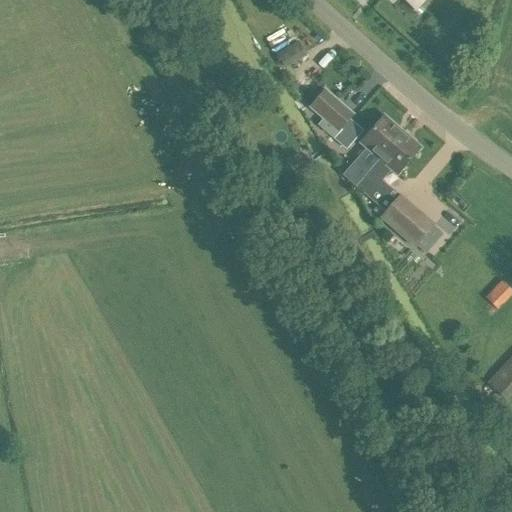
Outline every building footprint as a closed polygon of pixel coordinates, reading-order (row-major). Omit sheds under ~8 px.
[(405,0),(416,10),(425,0),(405,0)] [(298,43),(277,56),(283,67),(305,54),(298,43)] [(333,138),(352,115),(325,91),(310,108),(324,120),(319,126),(333,138)] [(343,177),(353,186),(400,133),(383,118),(361,143),(368,149),(343,177)] [(420,150),(400,133),(353,186),(366,198),(391,169),(398,175),(420,150)] [(433,226),(400,197),(381,219),(415,248),(416,246),(432,228),(433,226)] [(441,236),(432,228),(416,246),(425,254),(441,236)] [(511,292),(501,282),(485,298),(497,310),(511,295),(511,292)] [(505,400),(511,392),(511,358),(488,384),(505,400)]
